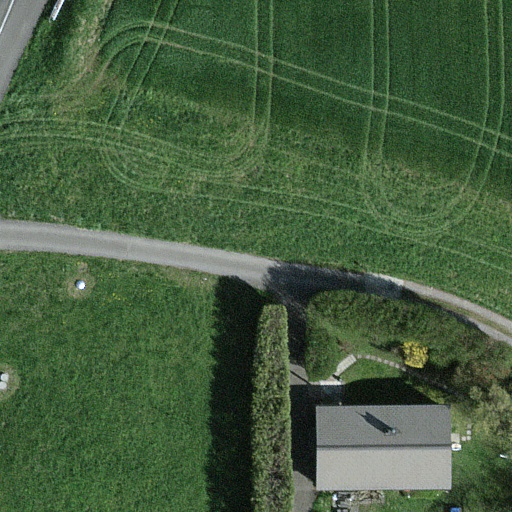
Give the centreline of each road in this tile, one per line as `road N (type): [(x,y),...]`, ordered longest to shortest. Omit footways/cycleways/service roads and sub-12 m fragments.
road 1 (track): [(511,337),(448,304),(372,283),(121,246),(0,239)]
road 2 (track): [(293,272),(303,511)]
